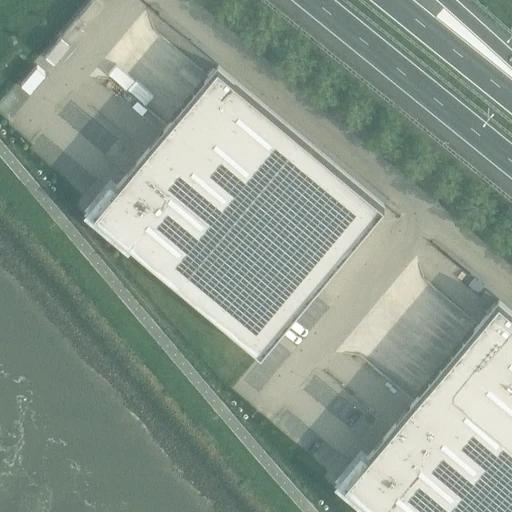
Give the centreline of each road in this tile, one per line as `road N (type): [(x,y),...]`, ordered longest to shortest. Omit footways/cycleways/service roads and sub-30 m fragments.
road 1 (unclassified): [(511,286),(167,0)]
road 2 (motorway): [(308,0),(511,164)]
road 3 (motorway): [(511,99),(386,0)]
